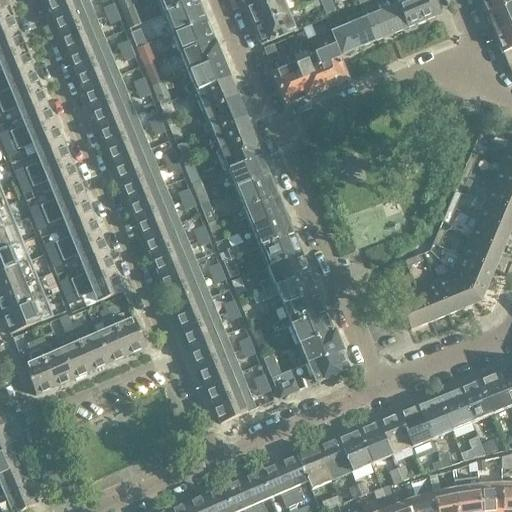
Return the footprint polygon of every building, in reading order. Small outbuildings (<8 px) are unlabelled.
[(0,0),(0,17),(9,14),(5,5),(3,0),(0,0)] [(87,0),(46,0),(54,18),(89,3),(87,0)] [(129,0),(117,0),(121,10),(132,6),(129,0)] [(157,0),(164,15),(197,1),(196,0),(157,0)] [(283,0),(260,0),(246,6),(247,8),(246,11),(248,15),(250,16),(253,25),(288,11),(283,0)] [(334,12),(329,0),(318,0),(325,16),(334,12)] [(409,0),(396,6),(405,29),(438,15),(431,0),(409,0)] [(511,0),(480,0),(482,4),(482,7),(484,12),(486,13),(486,14),(511,3),(511,0)] [(197,1),(164,15),(172,35),(171,35),(172,35),(205,21),(202,12),(203,11),(200,5),(198,5),(197,1)] [(312,2),(300,6),(303,13),(315,8),(312,2)] [(89,3),(54,18),(61,36),(96,22),(89,3)] [(511,3),(486,14),(488,17),(487,19),(489,25),(491,25),(494,34),(511,26),(511,3)] [(113,4),(105,8),(108,16),(117,12),(113,4)] [(132,6),(121,10),(129,30),(139,25),(132,6)] [(364,18),(374,42),(405,29),(396,6),(364,18)] [(288,11),(253,25),(257,34),(256,36),(259,43),(261,43),(262,45),(265,43),(267,45),(290,35),(289,33),(296,31),(288,11)] [(117,12),(108,16),(111,24),(120,20),(117,12)] [(336,30),(336,31),(332,33),(341,56),(374,42),(364,18),(364,19),(361,13),(346,19),(348,25),(336,30)] [(0,17),(0,40),(6,38),(17,34),(13,24),(9,14),(0,17)] [(205,21),(172,35),(180,55),(213,41),(209,30),(210,28),(208,23),(206,23),(205,21)] [(96,22),(61,36),(69,55),(104,40),(96,22)] [(511,26),(494,34),(498,43),(497,44),(500,51),(502,51),(503,53),(511,49),(511,26)] [(312,27),(303,30),(308,41),(317,38),(312,27)] [(140,30),(131,34),(137,49),(146,45),(140,30)] [(307,44),(302,33),(296,36),(301,46),(307,44)] [(0,61),(2,60),(24,51),(21,42),(17,34),(6,38),(0,40),(0,61)] [(104,40),(69,55),(77,73),(112,59),(104,40)] [(132,51),(128,41),(116,46),(120,55),(132,51)] [(213,41),(180,55),(187,74),(221,60),(219,57),(220,55),(218,50),(216,49),(213,41)] [(271,48),(265,50),(268,59),(275,57),(271,48)] [(313,54),(312,55),(327,89),(337,85),(338,86),(344,84),(344,82),(347,81),(334,48),(314,56),(313,54)] [(511,49),(503,53),(511,76),(511,75),(511,49)] [(2,60),(0,61),(0,71),(1,71),(3,76),(5,81),(32,70),(28,60),(24,51),(2,60)] [(135,58),(132,52),(132,51),(120,55),(123,63),(135,58)] [(153,55),(141,60),(145,69),(157,64),(153,55)] [(312,55),(293,63),(307,98),(309,96),(311,97),(317,95),(317,93),(327,89),(312,55)] [(112,59),(77,73),(84,92),(119,77),(112,59)] [(221,60),(187,74),(180,77),(184,88),(174,92),(177,100),(195,92),(195,93),(196,93),(228,79),(224,69),(225,67),(223,62),(221,61),(221,60)] [(277,71),(274,73),(272,73),(286,106),(307,98),(293,63),(276,70),(277,71)] [(160,72),(157,64),(145,69),(148,77),(160,72)] [(6,91),(2,93),(4,97),(6,102),(18,97),(39,88),(35,78),(32,70),(5,81),(7,86),(9,90),(6,91)] [(119,77),(84,92),(92,110),(127,96),(119,77)] [(142,78),(134,82),(137,90),(146,87),(142,78)] [(228,79),(196,93),(189,96),(192,104),(199,101),(204,112),(236,99),(228,79)] [(167,83),(153,88),(159,104),(173,98),(167,83)] [(146,87),(137,90),(140,98),(149,94),(146,87)] [(18,97),(6,102),(7,106),(9,111),(13,109),(16,108),(18,113),(20,118),(47,108),(43,98),(39,88),(18,97)] [(127,96),(92,110),(99,128),(134,114),(127,96)] [(236,99),(204,112),(208,123),(201,126),(204,135),(212,132),(244,118),(236,99)] [(22,128),(17,130),(19,134),(21,139),(35,134),(55,126),(51,117),(47,108),(20,118),(22,123),(24,127),(22,128)] [(170,112),(162,115),(168,128),(175,125),(170,112)] [(134,114),(99,128),(107,147),(142,132),(134,114)] [(161,124),(158,116),(148,120),(149,122),(151,128),(161,124)] [(244,118),(212,132),(220,152),(252,138),(251,137),(252,135),(250,130),(248,129),(244,118)] [(168,128),(167,128),(168,130),(173,143),(182,139),(178,130),(176,124),(175,125),(168,128)] [(161,125),(151,129),(155,136),(164,132),(161,125)] [(35,134),(21,139),(23,143),(25,148),(28,147),(31,145),(36,156),(45,152),(62,145),(59,135),(55,126),(35,134)] [(142,132),(107,147),(114,165),(149,151),(142,132)] [(252,138),(220,152),(227,170),(259,157),(256,149),(257,147),(255,142),(253,141),(252,138)] [(506,150),(500,163),(511,168),(511,145),(494,138),(492,144),(506,150)] [(185,144),(177,147),(184,166),(193,163),(185,144)] [(36,165),(33,167),(37,176),(51,170),(70,162),(66,155),(62,145),(45,152),(36,156),(39,164),(36,165)] [(149,151),(114,165),(122,184),(157,169),(149,151)] [(173,153),(164,157),(168,165),(176,162),(173,153)] [(464,170),(470,172),(476,157),(471,154),(464,170)] [(259,157),(227,170),(235,190),(268,177),(267,175),(268,173),(266,168),(264,167),(259,157)] [(51,170),(37,176),(38,180),(40,185),(44,183),(47,182),(49,188),(51,193),(53,192),(77,181),(74,172),(70,162),(51,170)] [(176,162),(168,165),(170,173),(179,169),(176,162)] [(511,168),(500,163),(492,182),(511,190),(511,168)] [(157,169),(122,184),(129,202),(164,188),(157,169)] [(470,172),(464,170),(458,185),(464,187),(470,172)] [(197,171),(187,175),(192,187),(200,184),(201,182),(197,171)] [(268,177),(235,190),(243,209),(275,195),(272,188),(273,186),(271,181),(269,180),(268,177)] [(52,202),(49,204),(51,208),(52,213),(76,203),(85,200),(81,191),(77,181),(53,192),(51,193),(52,197),(54,201),(52,202)] [(511,190),(492,182),(484,201),(511,212),(511,190)] [(200,184),(192,187),(200,206),(208,203),(200,184)] [(0,208),(9,205),(5,197),(1,187),(0,187),(0,208)] [(164,188),(129,202),(137,221),(172,206),(168,196),(164,188)] [(188,190),(178,194),(182,203),(191,199),(188,190)] [(455,192),(448,207),(454,210),(461,195),(455,192)] [(243,209),(247,218),(251,228),(283,215),(283,214),(284,213),(282,207),(280,206),(275,195),(243,209)] [(191,199),(182,203),(185,211),(195,207),(191,199)] [(76,203),(52,213),(55,218),(56,221),(59,220),(62,219),(64,224),(66,229),(92,218),(89,210),(85,200),(76,203)] [(511,212),(484,201),(476,219),(508,233),(511,224),(511,212)] [(208,203),(200,206),(207,224),(215,221),(208,203)] [(9,205),(0,208),(0,230),(16,224),(12,214),(9,205)] [(172,206),(137,221),(144,239),(179,224),(172,206)] [(454,210),(448,207),(442,222),(448,225),(454,210)] [(283,215),(251,228),(247,230),(255,249),(259,248),(291,234),(288,228),(289,225),(287,220),(285,219),(283,215)] [(66,240),(64,241),(67,247),(68,250),(99,237),(95,227),(92,218),(85,221),(66,229),(68,234),(70,238),(66,240)] [(476,219),(468,238),(500,252),(508,233),(476,219)] [(215,221),(207,224),(213,238),(220,235),(215,221)] [(16,224),(0,230),(0,251),(8,248),(12,247),(24,242),(20,233),(16,224)] [(179,224),(144,239),(151,258),(187,243),(179,224)] [(203,227),(194,231),(197,239),(206,236),(203,227)] [(439,230),(432,245),(438,247),(445,232),(439,230)] [(291,234),(259,248),(267,267),(299,254),(299,253),(300,251),(297,246),(296,245),(291,234)] [(206,236),(197,239),(200,247),(209,243),(206,236)] [(99,237),(68,250),(69,253),(72,259),(77,256),(79,261),(81,266),(87,264),(107,256),(103,246),(99,237)] [(468,238),(460,257),(492,271),(500,252),(468,238)] [(0,273),(2,272),(13,268),(17,266),(31,260),(28,253),(24,242),(12,247),(8,248),(0,251),(0,273)] [(187,243),(151,258),(159,276),(195,261),(187,243)] [(299,254),(267,267),(272,279),(259,284),(262,293),(275,287),(307,274),(304,266),(305,264),(303,258),(301,258),(299,254)] [(85,275),(80,278),(82,284),(84,287),(90,284),(115,274),(111,265),(107,256),(87,264),(81,266),(83,271),(85,275)] [(419,256),(404,262),(407,268),(422,262),(419,256)] [(460,257),(452,276),(484,290),(492,271),(460,257)] [(234,259),(224,263),(231,282),(242,278),(234,259)] [(0,294),(10,290),(18,287),(24,285),(26,284),(39,278),(35,269),(31,260),(17,266),(13,268),(2,272),(0,273),(0,294)] [(195,261),(159,276),(166,295),(202,280),(195,261)] [(218,265),(209,268),(212,276),(221,273),(218,265)] [(215,284),(224,280),(221,273),(212,276),(215,284)] [(90,284),(84,287),(85,291),(87,296),(89,295),(92,293),(95,299),(97,304),(109,298),(122,292),(115,274),(90,284)] [(307,274),(275,287),(262,293),(250,298),(253,305),(278,295),(283,306),(315,293),(314,292),(315,290),(313,285),(311,284),(307,274)] [(452,276),(439,281),(453,313),(479,303),(484,290),(452,276)] [(0,294),(0,311),(2,316),(7,314),(22,308),(25,306),(32,303),(47,297),(43,290),(39,278),(26,284),(24,285),(18,287),(10,290),(0,294)] [(241,278),(232,282),(237,296),(247,292),(241,278)] [(202,280),(166,295),(174,313),(210,298),(202,280)] [(439,281),(418,289),(431,321),(453,313),(439,281)] [(391,284),(397,298),(409,330),(431,321),(418,289),(402,296),(396,282),(391,284)] [(315,293),(283,306),(288,318),(272,326),(274,333),(291,326),(323,312),(320,305),(321,303),(318,297),(317,297),(315,293)] [(7,314),(2,316),(4,322),(7,329),(10,335),(11,335),(17,332),(28,327),(40,322),(46,320),(55,317),(50,306),(47,297),(32,303),(25,306),(22,308),(7,314)] [(210,298),(174,313),(182,332),(218,317),(210,298)] [(233,302),(224,305),(227,314),(236,310),(233,302)] [(107,310),(111,320),(126,357),(145,348),(132,319),(128,321),(126,322),(123,314),(120,316),(116,306),(107,310)] [(103,332),(95,335),(108,365),(126,357),(111,320),(106,309),(98,312),(103,323),(100,324),(103,332)] [(236,310),(227,314),(230,321),(239,317),(236,310)] [(323,312),(291,326),(294,333),(299,345),(331,332),(330,330),(331,329),(329,324),(327,323),(323,312)] [(68,347),(59,351),(72,381),(82,377),(90,373),(74,335),(67,317),(59,321),(67,339),(64,340),(68,347)] [(218,317),(182,332),(189,350),(225,335),(218,317)] [(71,325),(74,335),(90,373),(108,365),(95,335),(88,338),(85,331),(83,331),(79,322),(71,325)] [(30,332),(38,351),(54,389),(72,381),(59,351),(52,354),(48,347),(47,347),(38,329),(30,332)] [(260,329),(251,332),(254,340),(263,336),(260,329)] [(331,332),(299,345),(304,358),(292,362),(296,369),(307,365),(339,351),(335,343),(336,341),(334,336),(332,335),(331,332)] [(225,335),(189,350),(197,369),(232,354),(225,335)] [(267,337),(255,341),(260,353),(271,348),(267,337)] [(247,338),(238,342),(242,350),(251,346),(247,338)] [(32,364),(24,368),(36,397),(54,389),(38,351),(33,342),(26,345),(30,355),(28,355),(32,364)] [(251,346),(242,350),(245,357),(254,354),(251,346)] [(340,351),(339,351),(307,365),(312,376),(300,381),(303,389),(315,384),(347,371),(339,353),(341,352),(340,351)] [(232,354),(197,369),(204,387),(240,372),(232,354)] [(511,369),(499,375),(511,408),(511,407),(511,369)] [(240,372),(204,387),(212,406),(248,391),(240,372)] [(298,392),(293,380),(289,372),(284,374),(271,380),(274,387),(273,388),(275,392),(279,400),(298,392)] [(499,375),(478,383),(491,416),(511,408),(499,375)] [(253,380),(256,387),(266,383),(262,376),(253,380)] [(266,383),(256,387),(259,394),(268,391),(266,383)] [(478,383),(458,392),(471,424),(491,416),(478,383)] [(248,391),(212,406),(220,425),(255,410),(248,391)] [(458,392),(438,400),(452,433),(471,424),(458,392)] [(438,400),(418,408),(431,441),(452,433),(438,400)] [(418,408),(398,416),(411,449),(431,441),(418,408)] [(398,416),(378,425),(391,457),(411,449),(398,416)] [(378,425),(358,433),(371,466),(391,457),(378,425)] [(0,454),(13,448),(6,430),(0,432),(0,454)] [(358,433),(338,441),(351,474),(371,466),(358,433)] [(338,441),(318,450),(331,483),(351,474),(338,441)] [(492,442),(480,447),(485,457),(496,452),(492,442)] [(484,457),(480,447),(460,454),(464,463),(484,457)] [(13,448),(0,454),(0,475),(21,467),(13,448)] [(318,450),(297,458),(307,483),(311,491),(331,483),(318,450)] [(446,455),(438,457),(442,469),(450,467),(446,455)] [(442,470),(437,457),(429,459),(433,472),(442,470)] [(508,457),(500,458),(501,475),(508,475),(508,457)] [(297,458),(278,466),(295,505),(303,501),(297,488),(307,483),(297,458)] [(278,466),(260,474),(270,499),(279,495),(286,509),(295,505),(278,466)] [(0,497),(29,486),(21,467),(0,475),(0,497)] [(406,468),(397,471),(402,483),(411,480),(406,468)] [(401,483),(397,471),(389,474),(394,486),(401,483)] [(260,474),(241,482),(253,511),(264,511),(260,503),(270,499),(260,474)] [(435,476),(427,478),(429,487),(438,485),(435,476)] [(253,511),(241,482),(223,490),(232,511),(240,511),(243,511),(253,511)] [(363,483),(356,486),(360,497),(367,494),(363,483)] [(502,511),(501,484),(478,486),(481,511),(502,511)] [(511,511),(511,484),(501,484),(502,511),(511,511)] [(29,486),(0,497),(0,508),(6,506),(9,511),(20,511),(37,505),(29,486)] [(360,497),(356,486),(349,489),(353,500),(360,497)] [(469,487),(454,489),(458,511),(481,511),(478,486),(469,487)] [(387,488),(380,491),(383,499),(390,496),(387,488)] [(438,492),(431,494),(435,511),(458,511),(454,489),(438,492)] [(232,511),(223,490),(205,498),(210,511),(232,511)] [(379,491),(372,493),(375,501),(382,499),(379,491)] [(435,511),(431,494),(409,500),(413,511),(435,511)] [(336,497),(323,502),(326,510),(339,505),(336,497)] [(210,511),(205,498),(186,506),(189,511),(210,511)] [(413,511),(409,500),(387,508),(388,511),(413,511)]
